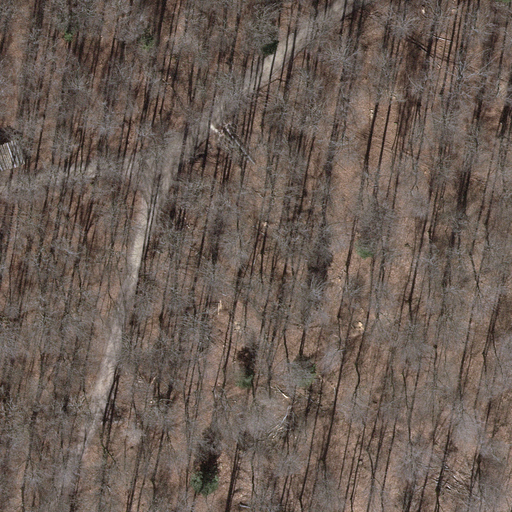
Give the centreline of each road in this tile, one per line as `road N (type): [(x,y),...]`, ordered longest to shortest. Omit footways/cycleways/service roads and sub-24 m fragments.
road 1 (track): [(48,511),(87,467),(170,165)]
road 2 (track): [(393,0),(170,165)]
road 3 (track): [(0,190),(170,165)]
